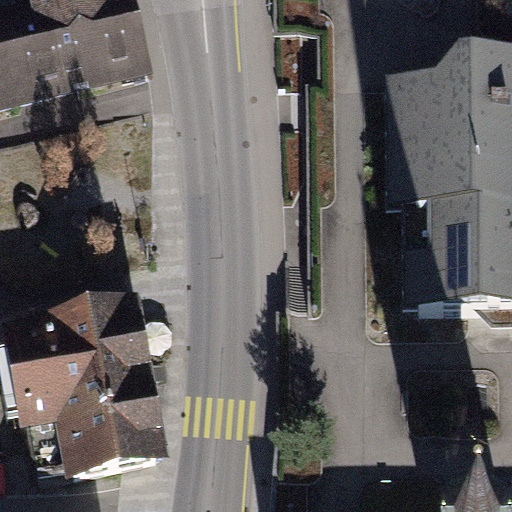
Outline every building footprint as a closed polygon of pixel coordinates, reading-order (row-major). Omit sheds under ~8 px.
[(0,0),(0,15),(1,21),(0,21),(0,109),(149,74),(130,0),(0,0)] [(439,91),(401,91),(402,206),(418,206),(511,205),(511,67),(492,67),(493,91),(439,91)] [(493,91),(492,67),(460,67),(439,91),(493,91)] [(511,205),(418,206),(418,317),(511,316),(511,205)] [(14,348),(20,378),(139,354),(133,321),(14,348)] [(12,417),(28,415),(143,393),(146,392),(139,354),(20,378),(22,386),(7,389),(12,417)] [(143,393),(28,415),(37,467),(72,461),(74,482),(156,464),(143,393)]
